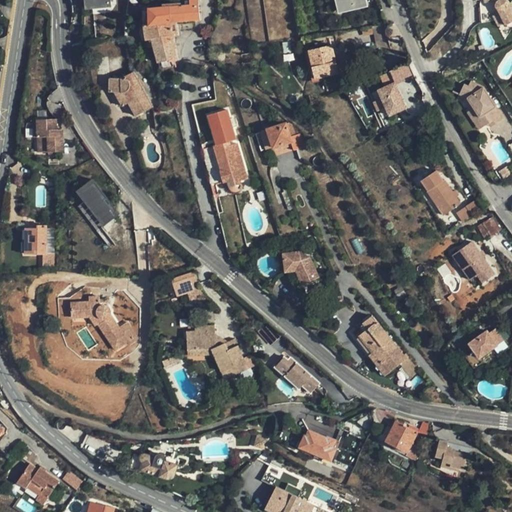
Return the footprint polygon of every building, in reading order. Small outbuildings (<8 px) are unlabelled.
[(177,59),(174,34),(174,30),(173,21),(201,18),(198,0),(190,0),(191,4),(185,4),(149,9),(150,23),(145,24),(146,39),(152,39),(157,62),(177,59)] [(368,7),(366,0),(337,0),(340,13),(368,7)] [(504,0),(493,0),(495,10),(504,24),(511,18),(511,17),(510,14),(511,13),(511,6),(508,0),(505,0),(504,0)] [(292,51),(291,41),(284,42),(285,52),(292,51)] [(309,50),(316,80),(339,75),(332,45),(309,50)] [(408,62),(391,71),(397,83),(414,74),(408,62)] [(135,114),(151,104),(140,81),(137,83),(137,79),(132,69),(121,76),(109,74),(108,89),(122,91),(135,114)] [(382,98),(375,100),(382,118),(408,109),(398,81),(378,88),(382,98)] [(459,95),(468,99),(480,118),(477,120),(483,129),(493,122),(488,113),(496,108),(484,88),(470,82),(468,87),(464,85),(459,95)] [(504,120),(496,108),(488,113),(493,122),(496,125),(504,120)] [(219,144),(230,141),(237,139),(231,114),(212,119),(219,144)] [(57,115),(38,115),(38,135),(38,149),(64,148),(64,126),(57,127),(57,115)] [(293,143),(287,122),(267,128),(274,149),(293,143)] [(249,179),(238,144),(232,146),(230,141),(219,144),(214,145),(214,146),(204,149),(216,194),(218,193),(216,185),(222,183),(228,183),(230,187),(231,189),(234,191),(236,191),(239,190),(242,188),(243,185),(242,181),(249,179)] [(444,182),(437,170),(422,179),(429,191),(444,182)] [(85,180),(89,185),(95,180),(92,176),(85,180)] [(301,191),(295,178),(288,181),(294,193),(301,191)] [(95,180),(89,185),(84,188),(89,195),(107,221),(116,215),(114,211),(116,210),(95,180)] [(457,199),(454,193),(446,180),(444,182),(429,191),(428,192),(444,217),(462,205),(457,199)] [(107,221),(89,195),(80,201),(98,227),(102,225),(107,221)] [(463,219),(481,207),(476,200),(458,212),(463,219)] [(494,218),(490,220),(498,233),(502,230),(494,218)] [(498,233),(490,220),(478,228),(486,241),(498,233)] [(102,225),(98,227),(109,243),(113,240),(102,225)] [(48,255),(47,227),(39,228),(39,231),(26,231),(27,246),(30,246),(31,256),(48,255)] [(490,276),(470,242),(451,253),(461,269),(468,265),(474,275),(478,283),(490,276)] [(282,256),(286,271),(296,268),(305,286),(309,284),(311,283),(319,279),(323,277),(313,258),(306,262),(301,251),(282,256)] [(468,265),(461,269),(467,279),(474,275),(468,265)] [(296,268),(286,271),(288,276),(291,275),(301,294),(311,289),(309,284),(305,286),(296,268)] [(195,273),(174,280),(178,296),(200,289),(195,273)] [(323,285),(319,279),(311,283),(315,290),(323,285)] [(121,326),(113,315),(112,310),(110,308),(109,307),(105,307),(103,305),(102,297),(92,298),(92,304),(74,305),(75,319),(93,318),(99,327),(101,326),(119,351),(131,342),(130,340),(138,334),(128,321),(121,326)] [(397,348),(373,317),(363,324),(367,330),(359,336),(372,353),(368,355),(376,365),(397,348)] [(479,359),(507,345),(497,325),(469,339),(479,359)] [(186,365),(189,365),(218,362),(222,369),(228,382),(251,371),(236,341),(227,344),(216,337),(216,330),(197,332),(197,337),(186,338),(187,346),(184,347),(186,365)] [(403,362),(412,376),(419,371),(410,357),(403,362)] [(286,380),(297,365),(291,360),(288,364),(284,361),(275,371),(286,380)] [(218,362),(189,365),(190,372),(222,369),(218,362)] [(297,365),(286,380),(301,391),(305,386),(313,393),(321,383),(297,365)] [(428,435),(432,422),(423,419),(419,433),(428,435)] [(418,432),(395,421),(385,442),(407,453),(418,432)] [(316,454),(323,437),(320,435),(321,434),(309,429),(306,435),(303,434),(298,447),(315,454),(316,454)] [(269,436),(259,432),(254,445),(264,449),(269,436)] [(326,438),(323,437),(316,454),(331,461),(337,449),(334,448),(337,440),(327,436),(326,438)] [(446,456),(445,459),(453,461),(452,464),(463,468),(467,469),(471,456),(454,450),(454,448),(449,446),(451,442),(442,439),(437,454),(446,456)] [(174,478),(178,469),(163,463),(145,456),(144,460),(130,454),(127,459),(132,461),(131,466),(170,480),(174,478)] [(453,461),(445,459),(443,465),(462,471),(463,468),(452,464),(453,461)] [(33,479),(45,487),(53,492),(62,478),(41,464),(39,466),(31,461),(20,479),(29,485),(33,479)] [(280,491),(271,511),(309,511),(312,504),(294,497),(297,489),(289,485),(294,474),(266,462),(257,481),(272,488),(276,480),(283,483),(280,491)] [(79,485),(83,478),(69,468),(64,476),(79,485)] [(53,492),(45,487),(39,496),(47,501),(53,492)] [(271,511),(280,491),(272,488),(263,510),(268,511),(271,511)] [(114,511),(116,507),(91,501),(88,511),(114,511)]
